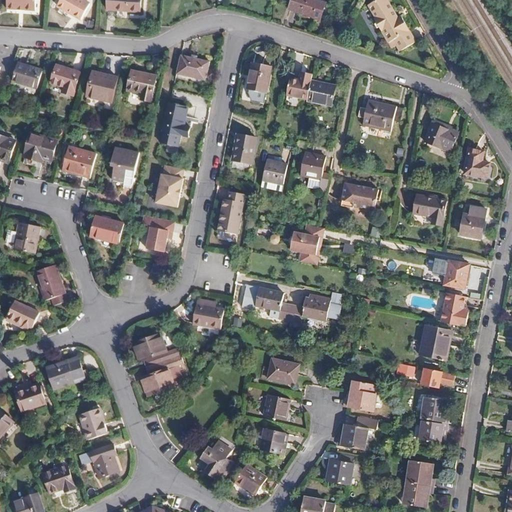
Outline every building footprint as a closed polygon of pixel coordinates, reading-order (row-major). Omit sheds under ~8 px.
[(35,16),(35,0),(6,0),(5,13),(16,14),(16,11),(25,12),(24,15),(35,16)] [(81,25),(89,9),(70,0),(63,0),(57,13),(81,25)] [(140,15),(141,0),(109,0),(108,14),(140,15)] [(318,22),(324,5),(309,0),(291,0),(287,10),(318,22)] [(411,41),(396,15),(393,16),(383,0),(369,0),(364,3),(371,16),(369,18),(385,47),(391,44),(394,49),(411,41)] [(212,57),(182,51),(179,71),(207,77),(212,57)] [(74,93),(81,71),(58,63),(52,81),(65,85),(63,89),(74,93)] [(36,88),(42,72),(20,64),(14,80),(36,88)] [(266,93),(271,67),(254,64),(249,90),(266,93)] [(154,99),(159,75),(135,70),(131,88),(146,92),(145,96),(154,99)] [(114,101),(119,77),(92,71),(87,95),(114,101)] [(308,97),(311,81),(291,76),(287,92),(308,97)] [(331,105),(336,85),(312,79),(311,81),(308,97),(307,99),(331,105)] [(187,121),(190,104),(173,100),(167,128),(193,134),(195,123),(187,121)] [(403,112),(367,104),(365,112),(360,111),(358,120),(364,121),(363,129),(393,135),(395,124),(401,125),(403,112)] [(456,154),(463,132),(452,129),(451,131),(434,126),(429,146),(456,154)] [(55,158),(60,139),(32,133),(26,157),(39,160),(40,155),(55,158)] [(0,155),(11,159),(17,140),(0,134),(0,155)] [(252,163),(257,140),(239,136),(234,159),(252,163)] [(92,175),(97,153),(71,146),(66,169),(92,175)] [(135,184),(142,154),(118,147),(113,167),(117,168),(114,180),(127,183),(127,182),(135,184)] [(489,176),(492,162),(485,160),(487,150),(471,147),(466,172),(489,176)] [(323,171),(326,155),(305,151),(301,172),(321,177),(318,189),(326,191),(330,172),(323,171)] [(283,182),(288,162),(267,158),(263,177),(283,182)] [(186,165),(167,162),(164,172),(163,171),(157,200),(179,204),(185,176),(183,175),(186,165)] [(382,192),(342,184),(338,207),(353,210),(354,207),(375,211),(377,202),(380,202),(382,192)] [(238,234),(247,194),(231,190),(229,198),(226,197),(219,230),(238,234)] [(443,226),(448,201),(418,195),(415,213),(434,217),(433,224),(443,226)] [(482,239),(489,209),(475,205),(472,215),(467,213),(462,235),(482,239)] [(176,220),(146,214),(144,224),(152,225),(147,246),(165,250),(168,237),(170,229),(174,230),(176,220)] [(122,241),(127,222),(98,215),(93,234),(122,241)] [(39,253),(47,225),(27,219),(19,247),(39,253)] [(324,226),(306,222),(304,234),(293,233),(292,236),(287,238),(286,243),(290,246),(289,251),(300,253),(298,263),(316,266),(318,255),(315,254),(318,238),(322,238),(324,226)] [(9,230),(7,241),(16,242),(17,231),(9,230)] [(75,297),(62,260),(42,268),(53,297),(59,295),(62,302),(75,297)] [(161,275),(163,264),(155,262),(153,273),(161,275)] [(475,268),(455,263),(450,284),(470,289),(475,268)] [(447,290),(441,320),(467,325),(470,307),(465,306),(467,293),(447,290)] [(307,311),(285,306),(287,296),(262,291),(259,308),(284,313),(282,321),(303,325),(305,317),(329,322),(332,306),(309,301),(307,311)] [(41,321),(49,305),(28,295),(25,301),(17,297),(8,316),(32,327),(36,318),(41,321)] [(222,330),(225,310),(198,305),(195,324),(222,330)] [(455,359),(461,330),(435,325),(429,354),(455,359)] [(185,364),(179,348),(171,352),(164,335),(138,346),(144,362),(148,361),(152,370),(150,371),(152,377),(146,380),(153,397),(179,386),(172,370),(185,364)] [(89,381),(82,360),(50,369),(58,391),(89,381)] [(299,383),(302,366),(274,361),(270,381),(289,384),(289,382),(299,383)] [(409,376),(411,366),(402,365),(400,375),(409,376)] [(416,378),(418,368),(411,366),(409,376),(416,378)] [(457,385),(459,377),(446,374),(447,372),(429,368),(425,385),(443,388),(444,383),(457,385)] [(379,415),(384,386),(358,383),(356,401),(350,400),(348,410),(379,415)] [(49,406),(43,387),(20,394),(26,413),(49,406)] [(452,415),(454,400),(433,396),(427,439),(448,443),(450,431),(454,431),(456,415),(452,415)] [(291,424),(295,404),(274,399),(269,420),(291,424)] [(106,435),(98,410),(80,416),(88,440),(106,435)] [(0,443),(0,444),(16,425),(1,412),(0,413),(0,443)] [(347,415),(345,422),(356,424),(357,417),(347,415)] [(371,451),(374,429),(353,426),(351,440),(348,440),(346,448),(371,451)] [(289,459),(293,439),(270,434),(266,454),(289,459)] [(118,472),(114,459),(116,458),(113,445),(91,452),(99,478),(118,472)] [(236,465),(229,460),(233,455),(222,448),(218,454),(213,451),(206,462),(216,468),(212,475),(224,483),(236,465)] [(360,465),(361,458),(345,455),(344,462),(360,465)] [(356,488),(360,465),(344,462),(336,461),(334,469),(336,470),(334,484),(356,488)] [(438,508),(440,493),(443,494),(446,479),(442,479),(444,465),(420,461),(413,504),(438,508)] [(77,487),(69,464),(46,471),(52,491),(65,486),(66,490),(77,487)] [(263,497),(275,480),(255,467),(243,484),(263,497)] [(43,511),(46,511),(40,491),(17,498),(21,511),(43,511)] [(339,511),(340,506),(331,504),(331,503),(308,499),(305,511),(339,511)]
